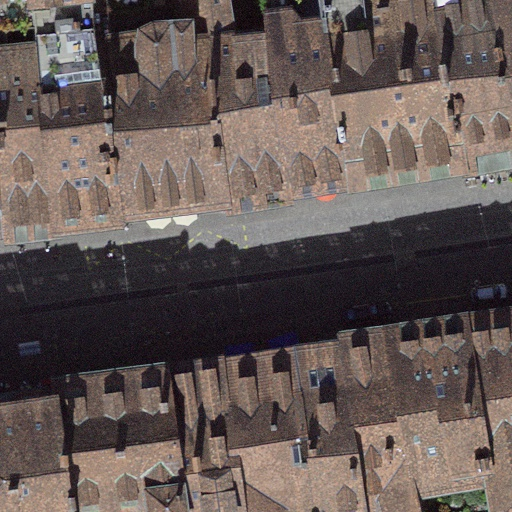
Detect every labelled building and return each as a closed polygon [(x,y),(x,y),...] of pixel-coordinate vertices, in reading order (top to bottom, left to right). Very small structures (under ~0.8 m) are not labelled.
[(32,0),(0,0),(0,184),(4,224),(30,222),(56,219),(45,122),(40,52),(36,28),(32,0)] [(92,26),(89,0),(32,0),(36,28),(40,52),(45,122),(56,219),(86,215),(115,212),(115,211),(101,82),(100,82),(92,26)] [(206,0),(89,0),(92,26),(100,82),(101,82),(115,211),(171,204),(226,197),(217,75),(213,42),(206,0)] [(289,187),(265,0),(206,0),(213,42),(217,75),(226,197),(257,192),(289,187)] [(318,182),(348,177),(322,0),(265,0),(289,187),(318,182)] [(322,0),(348,177),(406,167),(463,158),(437,0),(322,0)] [(437,0),(463,158),(493,153),(511,149),(511,99),(492,0),(437,0)] [(511,0),(492,0),(511,99),(511,0)] [(511,511),(511,324),(511,325),(490,328),(468,330),(496,511),(511,511)] [(448,334),(428,337),(442,408),(462,502),(461,503),(462,511),(496,511),(468,330),(448,334)] [(408,341),(388,344),(414,479),(422,511),(462,511),(461,503),(462,502),(442,408),(428,337),(408,341)] [(422,511),(414,479),(388,344),(365,347),(341,351),(364,511),(422,511)] [(364,511),(341,351),(319,353),(297,356),(318,511),(364,511)] [(318,511),(297,356),(260,361),(224,367),(242,511),(318,511)] [(197,371),(169,375),(186,511),(242,511),(224,367),(197,371)] [(186,511),(169,375),(112,383),(55,391),(71,511),(186,511)] [(71,511),(55,391),(0,398),(0,511),(71,511)]
